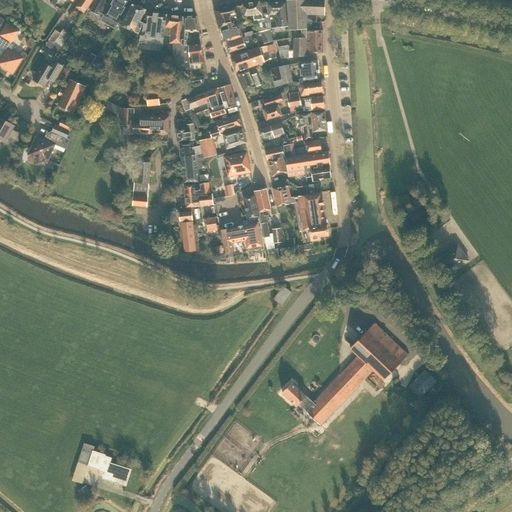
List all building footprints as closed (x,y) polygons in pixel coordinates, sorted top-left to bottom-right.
[(81,0),(76,7),(84,12),(92,0),(81,0)] [(105,2),(106,0),(96,0),(90,11),(98,15),(99,12),(104,15),(109,5),(105,2)] [(118,23),(131,0),(130,0),(111,0),(109,5),(104,15),(101,20),(115,28),(118,23)] [(267,2),(269,15),(270,15),(271,28),(289,26),(287,0),(267,2)] [(290,0),(287,0),(289,26),(289,29),(302,28),(301,37),(307,37),(307,31),(307,21),(316,21),(316,14),(325,14),(325,1),(325,0),(324,0),(290,0)] [(255,20),(262,18),(259,1),(243,4),(245,16),(254,14),(255,20)] [(122,26),(139,33),(144,23),(141,21),(146,10),(133,4),(122,26)] [(236,7),(236,5),(214,10),(219,29),(246,22),(245,16),(243,6),(236,7)] [(259,32),(271,28),(267,6),(261,7),(262,18),(257,19),(259,32)] [(143,35),(141,35),(139,42),(163,44),(167,15),(146,13),(143,35)] [(167,15),(164,35),(171,35),(170,43),(173,43),(181,44),(183,16),(167,15)] [(182,45),(187,45),(188,31),(199,31),(196,16),(184,16),(184,25),(183,25),(182,45)] [(0,53),(3,55),(0,60),(0,65),(13,74),(23,58),(10,51),(14,44),(12,43),(19,31),(6,22),(0,31),(0,53)] [(225,42),(242,36),(238,24),(221,29),(225,42)] [(45,45),(57,53),(61,46),(70,34),(62,30),(60,33),(56,30),(45,45)] [(323,52),(323,30),(307,31),(307,53),(323,52)] [(248,39),(249,39),(248,35),(242,36),(243,37),(226,42),(229,53),(246,48),(244,42),(249,41),(248,39)] [(273,41),(272,35),(258,39),(260,45),(273,41)] [(36,41),(31,37),(26,44),(32,48),(36,41)] [(307,37),(301,37),(294,38),(293,57),(306,56),(307,37)] [(190,69),(190,65),(191,65),(191,63),(188,45),(181,46),(181,44),(173,43),(174,71),(190,69)] [(191,63),(204,62),(201,44),(188,45),(191,63)] [(268,52),(275,50),(273,44),(267,46),(268,52)] [(278,47),(281,59),(290,57),(289,45),(278,47)] [(55,52),(44,46),(40,52),(51,58),(55,52)] [(260,47),(231,57),(236,72),(265,62),(260,47)] [(82,54),(79,59),(90,65),(96,56),(91,53),(89,58),(82,54)] [(57,77),(64,66),(54,60),(50,66),(44,62),(33,79),(45,86),(52,74),(57,77)] [(300,62),(302,79),(300,79),(300,82),(302,81),(302,82),(320,79),(318,60),(300,62)] [(95,64),(92,69),(99,72),(101,67),(95,64)] [(280,66),(284,84),(293,83),(288,65),(280,66)] [(271,69),(274,81),(282,79),(279,67),(271,69)] [(253,75),(251,75),(248,68),(236,72),(239,81),(244,90),(261,85),(256,73),(253,75)] [(167,75),(168,86),(178,85),(177,75),(167,75)] [(73,112),(85,87),(70,80),(59,106),(73,112)] [(300,83),(302,96),(323,93),(321,80),(300,83)] [(222,98),(233,94),(230,84),(218,87),(222,98)] [(204,92),(195,95),(198,106),(208,102),(210,108),(222,104),(218,88),(204,92)] [(301,105),(300,99),(300,96),(298,97),(298,91),(288,93),(289,98),(288,98),(289,107),(301,105)] [(147,94),(148,106),(160,105),(159,93),(147,94)] [(226,113),(225,109),(236,105),(233,94),(222,98),(223,104),(209,109),(212,117),(226,113)] [(198,106),(195,95),(186,99),(182,101),(185,111),(198,106)] [(304,98),(306,111),(325,108),(323,96),(304,98)] [(266,107),(278,103),(276,97),(264,100),(266,107)] [(119,109),(111,103),(106,111),(115,116),(119,109)] [(263,110),(267,120),(282,115),(278,105),(263,110)] [(121,108),(121,126),(133,126),(133,133),(149,133),(150,123),(141,123),(141,118),(134,118),(134,108),(121,108)] [(146,112),(141,112),(141,118),(141,123),(150,123),(149,133),(168,134),(169,124),(168,124),(169,112),(161,111),(161,116),(155,116),(155,112),(146,112)] [(312,113),(314,132),(327,130),(325,111),(312,113)] [(299,114),(300,127),(304,127),(305,140),(313,139),(311,113),(299,114)] [(210,132),(211,137),(212,137),(220,135),(219,133),(220,133),(242,126),(239,114),(216,121),(219,129),(210,132)] [(17,131),(17,132),(13,129),(15,126),(0,117),(0,139),(5,142),(9,136),(13,139),(11,142),(17,145),(23,134),(17,131)] [(198,118),(193,119),(195,128),(201,126),(198,118)] [(258,129),(262,142),(285,135),(281,122),(258,129)] [(180,125),(180,128),(176,129),(177,142),(195,140),(193,124),(180,125)] [(223,134),(227,148),(247,142),(243,128),(223,134)] [(64,136),(52,131),(48,141),(37,136),(27,158),(28,162),(34,165),(37,162),(39,159),(47,163),(55,144),(53,144),(55,140),(61,143),(64,136)] [(282,145),(289,143),(287,136),(280,138),(282,145)] [(212,137),(211,137),(199,140),(200,146),(199,146),(199,148),(201,148),(202,154),(203,154),(203,158),(206,157),(217,155),(212,137)] [(305,142),(306,154),(322,152),(320,139),(305,142)] [(199,148),(199,146),(194,147),(193,142),(188,142),(179,143),(181,157),(202,154),(201,148),(199,148)] [(265,150),(268,160),(272,176),(287,172),(282,154),(285,154),(282,145),(282,144),(265,150)] [(321,180),(321,179),(332,177),(330,165),(331,165),(329,151),(302,155),(296,156),(295,150),(295,146),(284,147),(288,176),(305,174),(305,176),(312,175),(313,181),(321,180)] [(223,154),(228,176),(251,172),(246,149),(223,154)] [(206,157),(203,158),(203,154),(202,154),(181,157),(182,172),(198,170),(198,169),(208,168),(206,157)] [(53,155),(50,161),(57,163),(60,157),(53,155)] [(138,170),(133,169),(132,182),(134,182),(133,195),(133,205),(147,206),(148,197),(149,183),(150,162),(151,162),(151,156),(139,155),(139,161),(138,170)] [(184,183),(200,182),(198,170),(182,172),(184,183)] [(210,193),(209,182),(184,185),(185,196),(196,195),(196,194),(210,193)] [(290,203),(295,202),(294,197),(291,198),(288,186),(273,189),(277,206),(290,204),(290,203)] [(273,243),(282,242),(280,228),(272,229),(272,236),(270,236),(266,218),(269,218),(268,215),(263,216),(263,211),(271,209),(266,188),(254,191),(259,212),(258,212),(259,216),(263,237),(264,237),(269,258),(275,257),(273,243)] [(186,208),(192,207),(197,206),(197,204),(213,202),(212,193),(196,195),(185,196),(186,208)] [(322,193),(299,196),(304,230),(309,229),(311,241),(320,240),(320,237),(329,235),(327,223),(326,224),(322,193)] [(243,216),(243,220),(248,219),(248,218),(259,216),(258,212),(255,195),(243,197),(247,215),(243,216)] [(192,219),(192,211),(180,213),(180,221),(184,220),(185,230),(182,230),(185,251),(196,250),(193,229),(192,220),(192,219)] [(215,216),(205,218),(208,231),(217,229),(215,216)] [(232,243),(245,240),(247,249),(261,246),(257,223),(229,228),(232,243)] [(221,230),(225,253),(234,251),(232,243),(229,228),(221,230)] [(420,252),(430,266),(437,261),(444,272),(451,268),(453,271),(468,260),(457,244),(436,259),(428,247),(420,252)] [(222,245),(215,246),(216,254),(223,253),(222,245)] [(274,299),(282,305),(291,292),(283,286),(274,299)] [(292,382),(282,392),(297,406),(299,404),(306,410),(305,411),(321,425),(373,370),(378,376),(383,380),(408,354),(375,323),(350,349),(358,356),(313,403),(292,382)] [(431,374),(426,368),(410,384),(416,390),(431,374)] [(376,378),(378,376),(373,370),(321,425),(339,443),(390,390),(376,378)] [(105,457),(105,455),(93,451),(88,466),(100,470),(100,471),(106,473),(104,478),(125,485),(130,470),(109,463),(110,458),(105,457)] [(83,488),(78,491),(85,501),(89,498),(83,488)]
